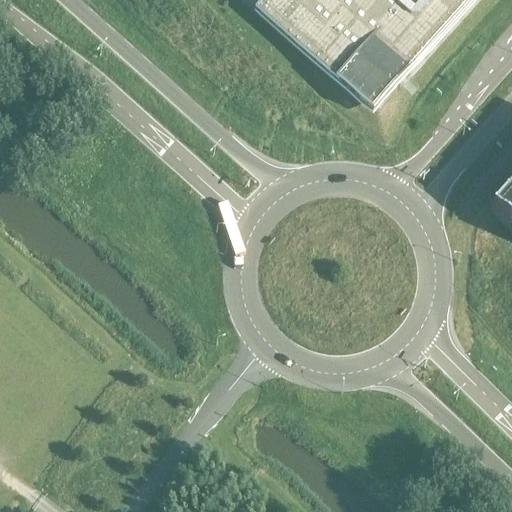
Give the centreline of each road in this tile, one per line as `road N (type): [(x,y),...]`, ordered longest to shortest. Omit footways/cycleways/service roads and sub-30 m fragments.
road 1 (secondary): [(0,3),(230,205),(245,237)]
road 2 (secondary): [(295,186),(266,175),(67,0)]
road 3 (track): [(243,372),(427,511)]
road 4 (unclassified): [(265,343),(129,511)]
road 5 (tertiary): [(511,56),(404,173),(379,187)]
road 6 (secondary): [(376,365),(511,480)]
road 7 (tertiary): [(419,223),(432,195),(511,106)]
road 8 (secondary): [(511,421),(423,323)]
road 9 (secondary): [(265,343),(322,373),(376,365)]
